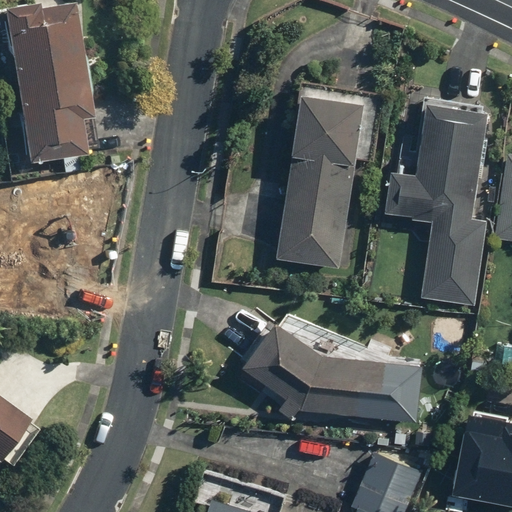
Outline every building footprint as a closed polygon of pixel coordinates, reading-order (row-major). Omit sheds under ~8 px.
[(15,0),(6,1),(31,158),(88,149),(82,112),(95,110),(77,0),(43,0),(42,0),(41,0),(15,0)] [(301,144),(281,255),(342,265),(362,155),(375,157),(386,95),(307,81),(296,143),(301,144)] [(479,212),(495,108),(434,98),(423,169),(399,165),(392,208),(438,215),(426,293),(480,301),(493,214),(479,212)] [(511,156),(499,235),(511,236),(511,156)] [(0,290),(60,293),(61,273),(49,273),(51,219),(94,221),(96,184),(39,181),(37,211),(7,209),(6,229),(0,228),(0,290)] [(299,416),(307,404),(392,413),(398,358),(331,351),(283,316),(249,362),(292,393),(283,405),(299,416)] [(0,457),(34,411),(0,386),(0,457)] [(511,413),(476,407),(461,489),(511,498),(511,413)] [(359,511),(408,511),(427,468),(379,448),(356,503),(362,506),(359,511)] [(273,511),(217,494),(210,511),(273,511)]
